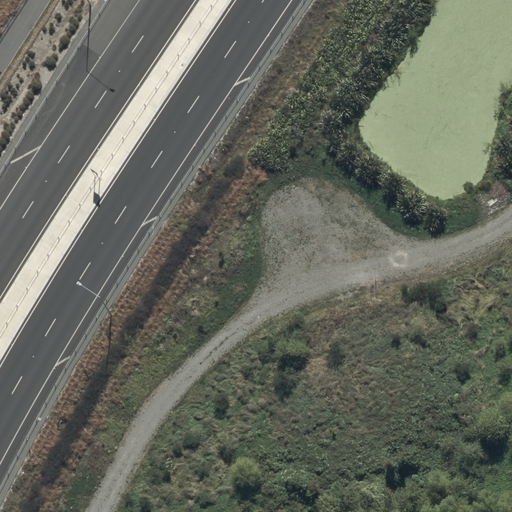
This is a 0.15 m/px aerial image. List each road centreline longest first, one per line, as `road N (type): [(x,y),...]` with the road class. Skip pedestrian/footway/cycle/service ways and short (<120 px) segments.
road 1 (track): [(98,511),(175,387),(277,293),(341,269),(480,240),(511,221)]
road 2 (trunk): [(263,0),(75,285),(0,415)]
road 3 (trunk): [(0,255),(166,0)]
